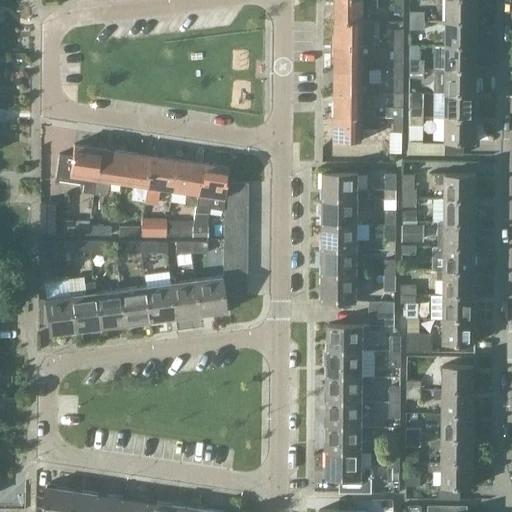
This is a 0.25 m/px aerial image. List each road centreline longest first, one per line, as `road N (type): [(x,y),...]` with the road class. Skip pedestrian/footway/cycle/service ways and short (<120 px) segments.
road 1 (residential): [(278,483),(47,453),(47,374),(53,364),(279,337)]
road 2 (residential): [(281,139),(50,108),(50,21),(212,0)]
road 3 (residential): [(279,337),(281,139)]
road 4 (residential): [(278,483),(279,337)]
road 5 (residential): [(281,139),(282,0)]
